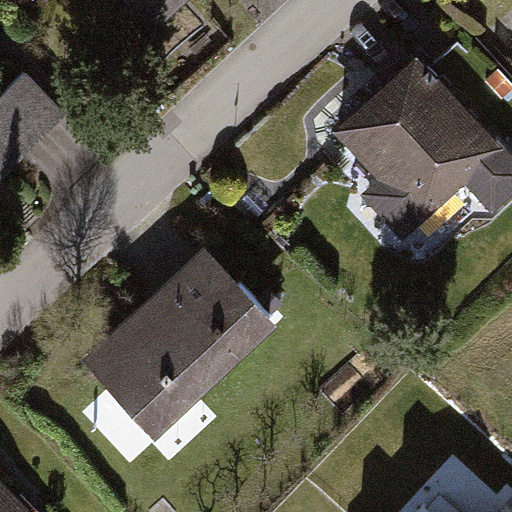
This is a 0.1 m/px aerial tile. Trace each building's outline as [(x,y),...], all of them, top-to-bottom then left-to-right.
[(417,57),(340,127),(378,168),(383,162),(392,171),(368,191),(408,225),(463,174),(493,206),(511,188),(511,154),(497,137),(493,141),(435,77),(438,74),(428,63),(424,66),(417,57)] [(0,173),(64,114),(24,71),(0,93),(0,173)] [(205,258),(100,356),(157,417),(271,311),(240,279),(232,286),(205,258)] [(0,511),(26,511),(0,484),(0,511)] [(434,511),(425,503),(416,511),(511,511),(511,509),(506,504),(499,511),(434,511)]
